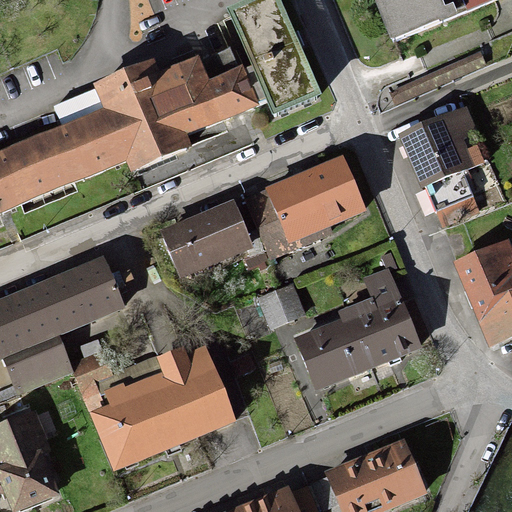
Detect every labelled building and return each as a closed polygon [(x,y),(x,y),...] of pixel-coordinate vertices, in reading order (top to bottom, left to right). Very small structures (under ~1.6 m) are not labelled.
[(511,7),(511,0),(368,0),(391,56),(511,7)] [(319,117),(272,10),(222,32),(244,82),(210,96),(201,73),(158,90),(153,79),(95,102),(106,130),(0,173),(0,221),(122,172),(128,187),(190,162),(184,147),(259,116),(269,139),(319,117)] [(463,120),(400,147),(422,200),(474,178),(464,153),(475,148),(463,120)] [(339,171),(251,208),(273,261),(362,223),(339,171)] [(230,214),(158,244),(176,286),(248,255),(230,214)] [(511,267),(506,254),(455,275),(491,363),(511,353),(511,267)] [(103,271),(0,312),(0,366),(1,366),(15,400),(67,379),(54,345),(122,317),(103,271)] [(348,329),(301,349),(323,399),(420,358),(392,294),(371,303),(375,312),(346,324),(348,329)] [(291,295),(261,308),(273,335),(303,322),(291,295)] [(72,381),(113,484),(231,438),(202,364),(188,370),(184,359),(112,387),(105,368),(72,381)] [(36,421),(0,435),(0,482),(12,511),(43,511),(55,507),(38,465),(52,460),(36,421)] [(403,457),(325,484),(335,511),(402,511),(420,506),(403,457)]
